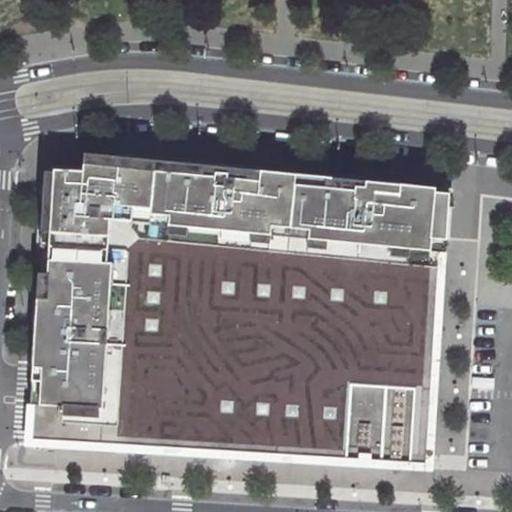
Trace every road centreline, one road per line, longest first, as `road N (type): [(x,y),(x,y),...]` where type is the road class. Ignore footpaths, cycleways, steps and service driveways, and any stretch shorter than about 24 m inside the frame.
road 1 (secondary): [(0,134),(165,111),(511,151)]
road 2 (secondary): [(511,102),(144,61),(0,81)]
road 3 (residential): [(198,511),(0,499)]
